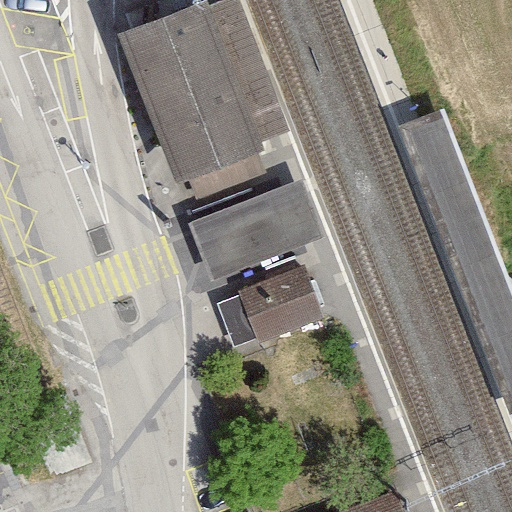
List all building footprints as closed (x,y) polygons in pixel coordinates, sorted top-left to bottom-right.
[(196,0),(120,29),(149,104),(178,180),(190,175),(258,150),(266,147),(262,138),(229,51),(211,4),(209,0),(196,0)] [(229,51),(262,138),(287,128),(238,0),(222,0),(211,4),(229,51)] [(511,281),(443,108),(401,124),(511,404),(511,281)] [(201,203),(182,210),(198,251),(214,292),(300,259),(335,245),(303,161),(276,171),(266,147),(258,150),(190,175),(201,203)] [(246,287),(240,289),(242,294),(259,338),(260,341),(323,319),(302,265),(246,287)] [(65,396),(26,410),(50,477),(89,463),(65,396)] [(407,511),(399,489),(338,511),(407,511)]
